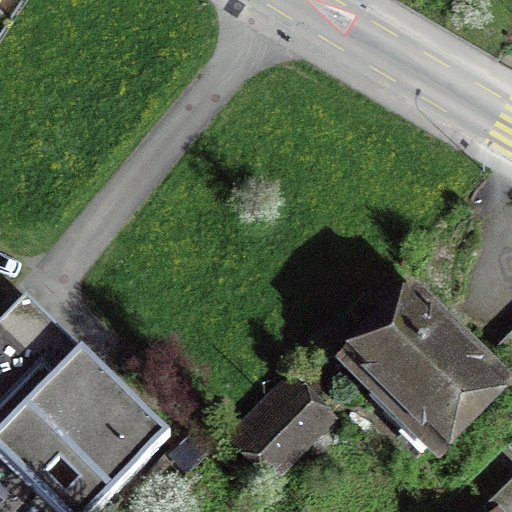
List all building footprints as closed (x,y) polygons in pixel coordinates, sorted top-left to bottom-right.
[(485,386),(380,282),(312,349),(417,453),(485,386)] [(13,325),(0,336),(0,412),(51,366),(13,325)] [(511,334),(498,347),(511,361),(511,334)] [(99,511),(168,440),(78,356),(0,439),(0,457),(58,511),(99,511)] [(254,468),(313,405),(282,376),(223,438),(254,468)] [(511,511),(511,460),(456,511),(511,511)]
